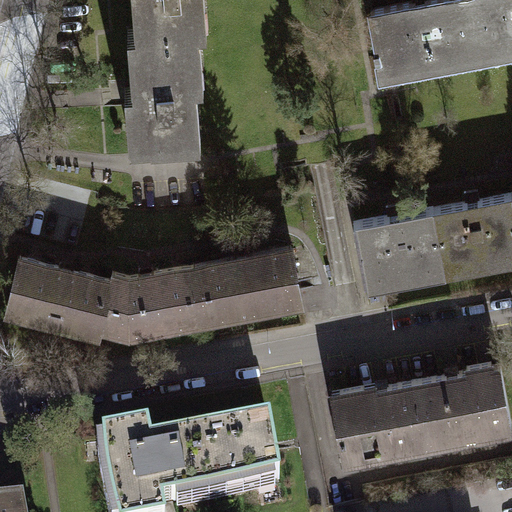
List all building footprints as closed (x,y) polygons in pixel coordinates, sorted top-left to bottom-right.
[(134,0),(137,30),(199,25),(198,9),(206,8),(205,0),(134,0)] [(480,52),(470,0),(413,0),(414,0),(371,8),(382,70),(418,63),(419,65),(446,59),(446,58),(480,52)] [(511,0),(470,0),(480,52),(511,45),(511,0)] [(199,25),(137,30),(138,46),(130,47),(132,79),(133,79),(135,103),(127,104),(130,141),(152,140),(152,142),(193,138),(191,120),(200,119),(197,87),(196,87),(194,63),(202,62),(199,25)] [(434,206),(445,265),(511,252),(511,191),(511,192),(434,206)] [(445,265),(434,206),(355,221),(366,280),(445,265)] [(230,256),(194,262),(205,317),(302,299),(292,244),(250,252),(250,251),(230,255),(230,256)] [(99,330),(100,324),(112,278),(75,268),(75,267),(60,264),(59,265),(20,255),(7,307),(99,330)] [(100,324),(129,331),(205,317),(194,262),(154,270),(154,269),(139,271),(139,273),(129,275),(114,271),(112,278),(100,324)] [(417,378),(428,436),(458,431),(460,438),(482,434),(481,426),(511,420),(511,416),(502,362),(493,364),(492,357),(467,361),(468,369),(417,378)] [(428,436),(417,378),(366,388),(365,380),(340,385),(341,392),(333,394),(344,452),(363,449),(364,456),(386,452),(384,445),(428,436)] [(148,429),(103,438),(107,467),(113,502),(115,511),(163,511),(163,504),(210,495),(280,480),(270,423),(245,428),(247,435),(153,453),(148,429)] [(0,502),(0,511),(21,511),(19,499),(0,502)]
